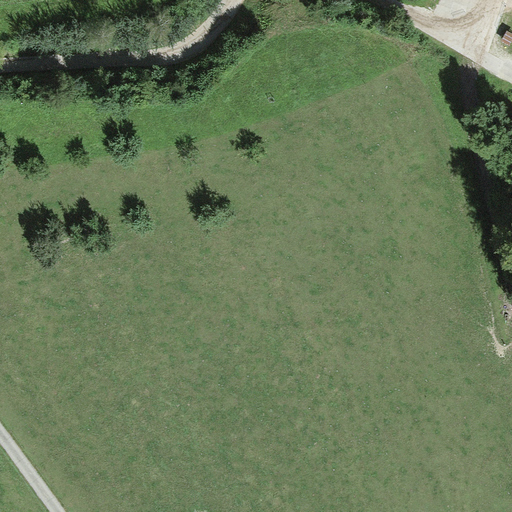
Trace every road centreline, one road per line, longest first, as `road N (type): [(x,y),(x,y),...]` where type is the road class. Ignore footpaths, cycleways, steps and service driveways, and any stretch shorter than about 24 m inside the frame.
road 1 (track): [(201,42),(162,60),(0,68)]
road 2 (track): [(378,0),(511,78)]
